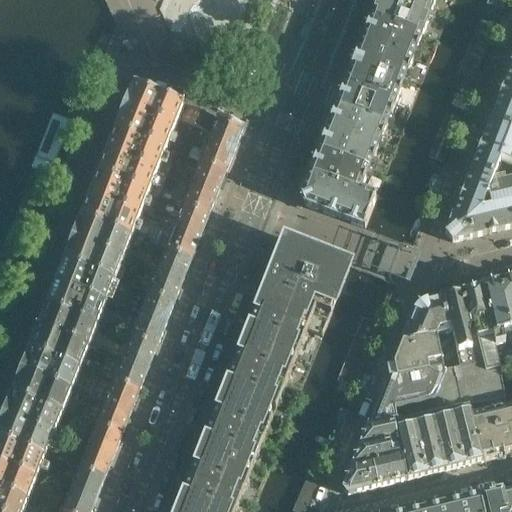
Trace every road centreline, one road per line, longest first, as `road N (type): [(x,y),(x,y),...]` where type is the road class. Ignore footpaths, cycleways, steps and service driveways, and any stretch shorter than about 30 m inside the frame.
road 1 (residential): [(0,383),(122,75),(145,66),(289,123)]
road 2 (unclassified): [(135,511),(255,208)]
road 3 (residential): [(419,274),(511,30)]
road 4 (residential): [(327,506),(419,274)]
road 5 (residential): [(327,506),(511,470)]
road 6 (residential): [(419,274),(255,208)]
road 7 (unclassified): [(289,123),(338,0)]
